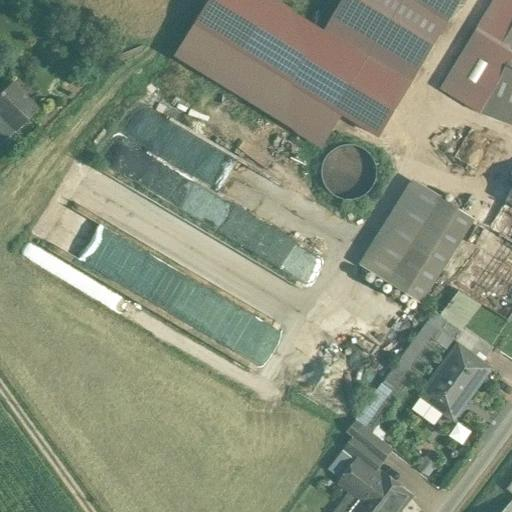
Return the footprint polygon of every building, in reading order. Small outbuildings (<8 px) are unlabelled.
[(501,47),(406,7),(384,58),(488,101),(508,51),(501,47)] [(511,29),(501,47),(508,51),(511,52),(511,29)] [(488,101),(485,107),(511,118),(511,52),(508,51),(488,101)] [(12,83),(0,94),(0,145),(37,110),(12,83)] [(158,111),(138,146),(187,173),(160,174),(161,200),(185,213),(200,213),(199,211),(209,217),(210,215),(209,199),(226,198),(223,196),(234,195),(247,172),(247,161),(158,111)] [(473,165),(480,153),(464,143),(457,156),(473,165)] [(375,184),(377,173),(375,163),(369,154),(360,148),(349,146),(339,148),(330,154),(324,163),(322,174),(325,184),(331,193),(339,199),(350,201),(360,199),(369,192),(375,184)] [(471,319),(481,304),(474,299),(511,242),(511,191),(453,287),(459,291),(449,303),(451,304),(471,319)] [(442,199),(388,283),(422,304),(476,220),(442,199)] [(225,295),(68,210),(50,243),(206,329),(225,295)] [(511,242),(474,299),(481,304),(508,321),(511,316),(511,242)] [(471,319),(451,304),(442,316),(462,331),(471,319)] [(436,312),(384,383),(393,390),(431,338),(437,331),(434,328),(442,316),(436,312)] [(462,331),(442,316),(434,328),(437,331),(453,342),(454,343),(462,331)] [(453,342),(437,331),(431,338),(447,350),(453,342)] [(459,345),(421,396),(451,418),(470,393),(473,395),(492,369),(459,345)] [(384,383),(357,421),(373,432),(400,395),(393,390),(384,383)] [(459,422),(450,435),(464,444),(472,431),(459,422)] [(392,450),(363,428),(346,450),(358,460),(359,459),(375,471),(392,450)] [(375,471),(359,459),(358,460),(339,484),(361,501),(352,511),(396,511),(409,495),(381,474),(381,475),(375,471)] [(511,511),(511,502),(503,511),(511,511)]
